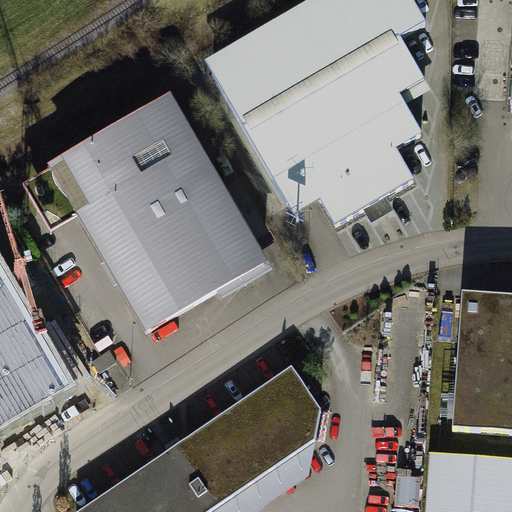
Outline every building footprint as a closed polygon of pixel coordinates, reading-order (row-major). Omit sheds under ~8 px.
[(320,206),(335,232),(417,184),(398,152),(424,137),(401,99),(426,84),(401,41),(426,26),(411,0),(321,0),(207,67),(296,220),(320,206)] [(146,342),(269,270),(170,100),(46,171),(146,342)] [(0,259),(0,430),(76,385),(0,259)] [(454,437),(511,441),(511,304),(464,301),(454,437)] [(322,415),(294,371),(84,511),(218,511),(316,446),(322,415)] [(316,446),(218,511),(264,511),(310,481),(316,446)] [(511,511),(511,462),(428,457),(424,511),(511,511)]
